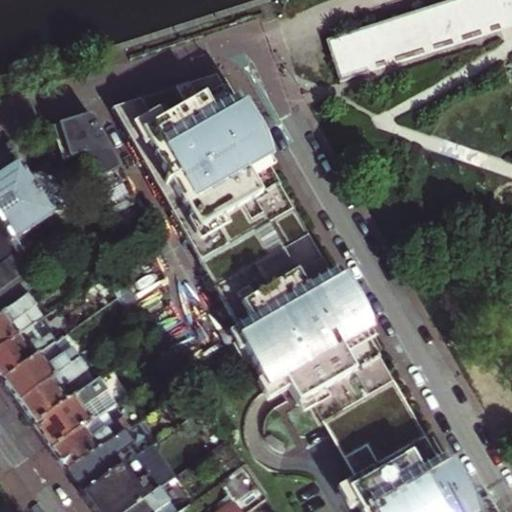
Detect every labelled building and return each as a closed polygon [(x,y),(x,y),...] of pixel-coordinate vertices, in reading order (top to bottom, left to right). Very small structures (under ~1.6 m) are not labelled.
[(511,0),(470,0),(328,43),(342,83),(343,89),(511,33),(511,0)] [(478,511),(476,504),(472,497),(469,490),(464,483),(459,476),(451,466),(446,469),(367,334),(372,331),(371,324),(369,319),(367,314),(365,309),(363,305),(361,301),(358,296),(355,293),(349,286),(343,280),(338,283),(268,161),(273,158),(270,150),(267,142),(261,131),(256,122),(249,114),(244,108),(239,111),(218,75),(113,108),(245,338),(240,341),(240,342),(236,344),(247,365),(252,362),(260,378),(256,381),(271,408),(305,390),(314,409),(317,407),(360,482),(339,495),(348,511),(478,511)] [(84,163),(98,190),(125,176),(98,122),(79,129),(58,135),(69,168),(84,163)] [(0,144),(0,229),(16,254),(39,289),(52,280),(23,236),(72,205),(46,165),(26,178),(17,164),(18,162),(11,141),(0,144)] [(0,265),(16,254),(0,229),(0,265)] [(0,316),(29,297),(39,289),(16,254),(0,265),(0,316)] [(29,297),(0,316),(0,348),(41,319),(44,317),(29,297)] [(41,319),(0,348),(0,380),(55,341),(48,332),(50,330),(41,319)] [(55,341),(0,380),(0,383),(7,393),(14,403),(72,362),(77,358),(61,336),(55,341)] [(72,362),(14,403),(23,415),(31,427),(89,385),(72,362)] [(89,385),(31,427),(41,440),(49,451),(81,428),(115,403),(97,379),(89,385)] [(81,428),(49,451),(57,462),(65,473),(122,432),(113,421),(91,436),(93,440),(91,441),(81,428)] [(122,432),(65,473),(73,485),(81,495),(139,454),(123,432),(122,432)] [(244,465),(227,440),(214,450),(231,474),(244,465)] [(139,454),(81,495),(93,511),(92,511),(127,511),(162,487),(175,477),(152,444),(139,454)] [(247,511),(266,499),(244,465),(231,474),(219,483),(232,501),(217,511),(247,511)] [(162,487),(127,511),(177,511),(179,511),(162,487)]
